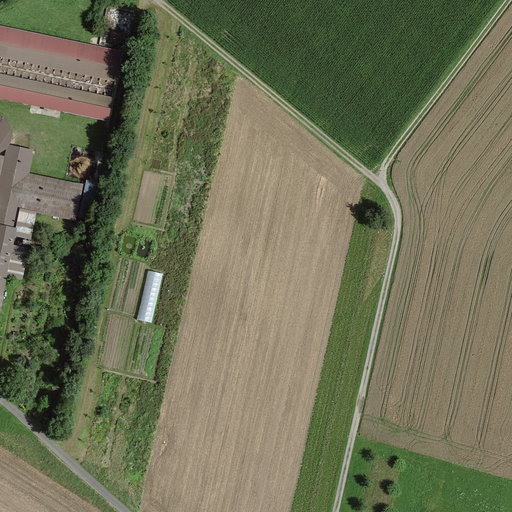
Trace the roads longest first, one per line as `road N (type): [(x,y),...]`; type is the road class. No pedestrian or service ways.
road 1 (track): [(336,511),(397,209),(381,182),(159,0)]
road 2 (track): [(381,182),(390,153),(506,0)]
road 3 (residential): [(129,511),(0,401)]
